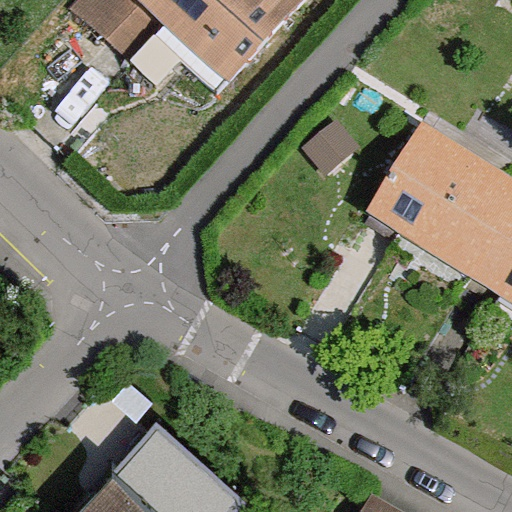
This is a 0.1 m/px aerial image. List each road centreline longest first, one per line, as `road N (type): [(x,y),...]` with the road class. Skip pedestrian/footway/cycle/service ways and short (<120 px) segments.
road 1 (residential): [(126,292),(509,511)]
road 2 (residential): [(0,432),(126,292)]
road 3 (residential): [(0,194),(126,292)]
